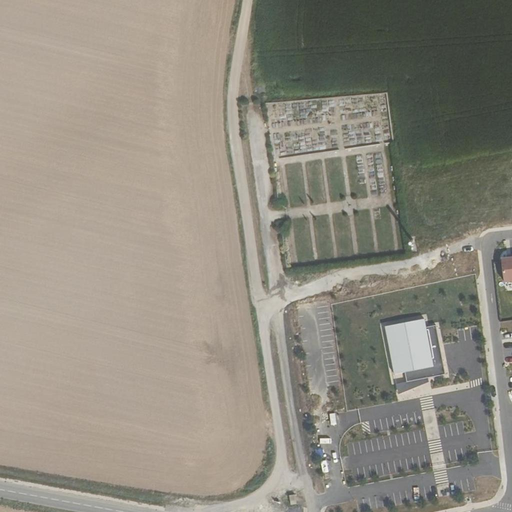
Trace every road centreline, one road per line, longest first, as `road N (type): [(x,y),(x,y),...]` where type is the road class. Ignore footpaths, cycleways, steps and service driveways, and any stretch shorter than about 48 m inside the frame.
road 1 (track): [(221,511),(262,498),(283,470),(281,389),(231,93),(249,0)]
road 2 (residential): [(511,233),(492,243),(487,256),(507,421)]
road 3 (tertiary): [(123,511),(0,489)]
